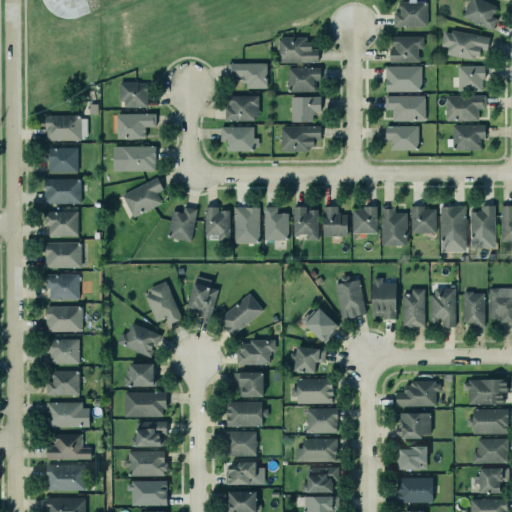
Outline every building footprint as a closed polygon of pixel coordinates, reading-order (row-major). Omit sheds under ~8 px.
[(392,11),(392,25),(425,25),(425,0),(398,0),(399,11),(392,11)] [(492,16),(496,6),(482,0),(469,0),(462,17),(493,30),(497,19),(492,16)] [(471,58),(472,54),(478,55),(479,49),(486,50),(489,36),(450,28),(449,31),(442,30),(440,44),(447,45),(445,53),(471,58)] [(388,61),(417,61),(417,56),(416,54),(416,47),(421,47),(421,35),(391,35),(391,45),(393,45),(393,47),(388,47),(388,61)] [(278,37),(279,63),(318,62),(318,48),(309,49),(309,37),(278,37)] [(227,63),(227,77),(243,76),(243,89),(267,88),(266,62),(227,63)] [(420,65),(420,90),(384,90),(384,65),(420,65)] [(483,91),(483,66),(457,65),(457,91),(483,91)] [(315,92),(315,81),(320,81),(320,68),(288,67),(287,91),(315,92)] [(147,107),(147,82),(120,83),(120,108),(147,107)] [(227,94),(257,94),(257,115),(253,115),(253,119),(223,119),(224,106),(229,105),(229,104),(227,104),(227,94)] [(444,119),(444,94),(484,94),(484,108),(477,108),(477,119),(444,119)] [(424,95),(384,96),(384,109),(392,109),(392,121),(424,121),(424,95)] [(312,122),(313,112),(320,112),(320,97),(291,96),(290,121),(312,122)] [(117,113),(117,138),(145,139),(145,126),(155,126),(155,114),(117,113)] [(44,139),(84,139),(85,115),(45,114),(44,139)] [(418,125),(385,126),(385,139),(390,139),(390,150),(418,149),(418,125)] [(453,125),(452,149),(479,150),(480,138),(485,138),(485,125),(453,125)] [(253,127),(220,126),(220,140),(227,140),(227,150),(258,150),(258,138),(253,138),(253,127)] [(281,126),(281,150),(314,150),(313,139),(320,139),(320,126),(281,126)] [(112,145),(112,170),(154,170),(153,145),(112,145)] [(78,171),(77,147),(44,148),(44,162),(48,162),(48,172),(78,171)] [(119,191),(154,173),(161,186),(154,190),(160,201),(131,216),(119,191)] [(44,178),(44,204),(80,204),(80,179),(44,178)] [(499,204),(511,204),(511,240),(499,240),(499,204)] [(182,205),(195,208),(189,239),(166,235),(171,209),(181,211),(182,205)] [(381,245),(406,245),(406,213),(394,213),(394,206),(381,205),(381,245)] [(409,205),(422,205),(422,208),(434,208),(434,232),(409,232),(409,205)] [(494,247),(494,205),(479,205),(479,211),(470,211),(470,247),(494,247)] [(205,235),(218,235),(218,241),(230,241),(230,210),(218,210),(218,206),(204,207),(205,235)] [(264,240),(288,239),(287,213),(277,213),(277,206),(263,206),(264,240)] [(306,240),(318,240),(317,210),(306,210),(306,206),(293,207),(293,235),(306,234),(306,240)] [(322,236),(347,236),(347,215),(337,215),(337,207),(323,206),(322,236)] [(465,251),(464,206),(439,206),(440,252),(465,251)] [(233,243),(259,243),(259,207),(234,207),(233,243)] [(352,233),(377,233),(376,207),(352,208),(352,233)] [(77,210),(46,211),(47,236),(78,235),(77,210)] [(79,241),(79,266),(44,266),(44,241),(79,241)] [(78,274),(45,274),(45,288),(49,288),(49,299),(78,299),(78,274)] [(340,317),(347,315),(348,316),(354,315),(354,314),(364,312),(357,278),(348,280),(347,274),(339,275),(340,281),(333,283),(340,317)] [(209,287),(211,280),(195,275),(186,310),(210,317),(218,289),(209,287)] [(372,317),(396,317),(395,283),(382,283),(381,277),(371,277),(372,317)] [(147,287),(163,280),(180,317),(167,323),(165,317),(155,321),(143,295),(149,292),(147,287)] [(448,284),(452,284),(452,287),(453,287),(454,325),(440,325),(440,317),(436,317),(437,321),(429,321),(429,293),(432,293),(433,287),(448,287),(448,284)] [(511,286),(511,321),(499,321),(499,315),(498,315),(498,318),(488,319),(487,286),(511,286)] [(401,294),(402,327),(424,326),(424,288),(410,289),(410,293),(401,294)] [(230,335),(262,309),(248,292),(216,317),(230,335)] [(484,292),(462,292),(463,323),(471,323),(471,327),(485,327),(484,292)] [(44,305),(80,304),(80,330),(44,330),(44,305)] [(302,323),(317,307),(335,324),(321,340),(302,323)] [(116,343),(151,357),(160,334),(131,323),(127,334),(121,332),(116,343)] [(79,363),(78,338),(48,339),(48,364),(79,363)] [(248,338),(273,338),(273,350),(269,350),(269,353),(267,353),(267,363),(236,363),(236,350),(238,350),(238,342),(248,342),(248,338)] [(294,371),(315,373),(316,362),(324,363),(325,349),(296,346),(294,371)] [(125,385),(155,386),(155,364),(125,363),(125,385)] [(49,369),(77,369),(77,393),(44,393),(44,380),(51,380),(51,377),(49,375),(49,372),(49,369)] [(262,397),(263,372),(234,372),(233,386),(237,386),(237,396),(262,397)] [(295,377),(330,376),(330,387),(331,387),(331,388),(331,392),(332,392),(332,394),(330,394),(330,400),(331,400),(331,402),(295,402),(295,394),(290,394),(289,387),(295,387),(295,377)] [(468,404),(504,404),(503,393),(507,393),(507,379),(462,380),(463,390),(468,390),(468,404)] [(396,391),(395,405),(437,406),(437,382),(404,381),(404,392),(396,391)] [(165,391),(123,392),(124,416),(165,416),(165,391)] [(45,401),(81,401),(81,406),(87,406),(87,426),(45,426),(45,401)] [(261,401),(226,402),(226,427),(262,426),(261,417),(267,417),(267,408),(261,408),(261,401)] [(336,408),(307,407),(306,432),(336,433),(336,408)] [(470,407),(506,407),(506,432),(471,432),(471,425),(465,425),(465,416),(470,416),(470,407)] [(430,412),(397,413),(397,438),(422,437),(422,435),(431,434),(430,412)] [(165,421),(135,422),(135,438),(131,438),(131,447),(166,446),(165,421)] [(256,455),(255,430),(224,431),(225,456),(256,455)] [(51,432),(80,432),(80,446),(89,446),(89,458),(45,458),(45,444),(52,444),(52,442),(51,432)] [(476,437),(506,437),(506,450),(505,450),(505,462),(470,462),(470,451),(474,451),(474,448),(476,446),(476,437)] [(295,462),(336,462),(336,438),(301,438),(301,448),(295,448),(295,462)] [(394,455),(398,455),(398,448),(399,445),(424,445),(425,461),(424,461),(424,467),(418,467),(418,468),(397,468),(397,467),(394,467),(394,455)] [(126,450),(162,449),(162,461),(165,461),(165,470),(162,470),(162,474),(126,475),(126,466),(122,466),(122,458),(126,458),(126,450)] [(263,467),(255,467),(255,462),(226,462),(226,484),(263,484),(263,467)] [(44,489),(83,489),(83,463),(44,463),(44,489)] [(337,466),(306,467),(306,483),(301,483),(301,492),(332,492),(332,482),(337,482),(337,466)] [(506,466),(506,480),(497,480),(497,481),(498,481),(498,491),(488,491),(488,492),(485,492),(485,491),(477,492),(477,482),(472,482),(472,475),(477,475),(477,467),(501,466),(506,466)] [(431,476),(431,501),(396,501),(396,476),(431,476)] [(164,479),(164,504),(130,503),(130,489),(125,489),(125,482),(129,482),(129,479),(164,479)] [(257,511),(257,491),(228,491),(228,511),(257,511)] [(303,511),(336,511),(336,496),(304,496),(303,511)] [(46,498),(46,511),(85,511),(85,497),(46,498)] [(507,511),(507,498),(469,499),(469,510),(463,511),(507,511)]
